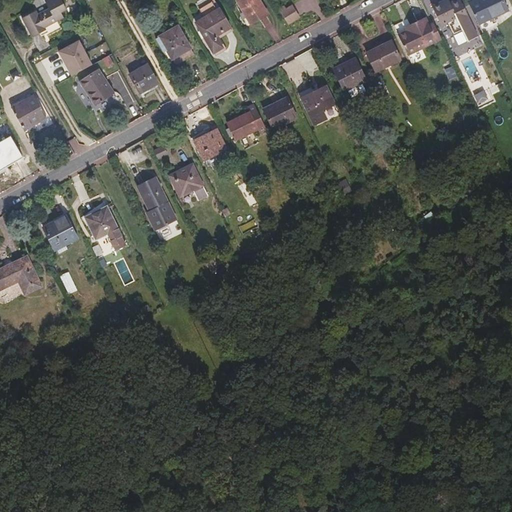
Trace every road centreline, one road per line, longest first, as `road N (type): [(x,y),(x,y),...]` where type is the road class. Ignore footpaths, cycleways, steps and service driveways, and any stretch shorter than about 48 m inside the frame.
road 1 (residential): [(377,0),(0,205)]
road 2 (unknown): [(181,106),(122,0)]
